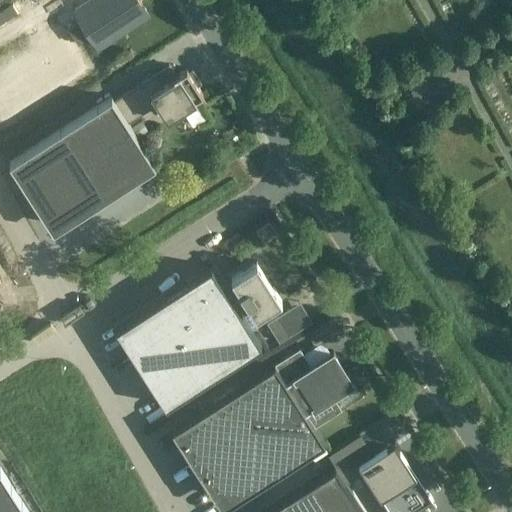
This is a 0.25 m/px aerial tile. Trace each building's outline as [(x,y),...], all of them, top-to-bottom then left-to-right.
[(111,96),(9,162),(33,200),(37,198),(54,225),(108,190),(110,193),(155,164),(128,122),(158,102),(167,116),(181,107),(183,110),(193,104),(191,101),(202,93),(197,85),(200,83),(192,70),(189,72),(186,68),(162,84),(155,73),(113,99),(111,96)] [(211,265),(116,327),(166,404),(261,343),(231,296),(240,291),(256,316),(281,300),(256,261),(231,277),(232,278),(223,284),(211,265)] [(318,290),(300,299),(312,322),(329,314),(318,290)] [(274,363),(174,427),(172,428),(215,495),(217,494),(216,494),(266,462),(273,474),(325,441),(306,412),(352,382),(332,352),(307,369),(295,350),(275,363),(274,363)] [(335,464),(260,511),(366,511),(345,479),(362,468),(390,511),(401,511),(429,494),(392,437),(339,471),(335,464)] [(28,511),(0,468),(0,511),(28,511)]
